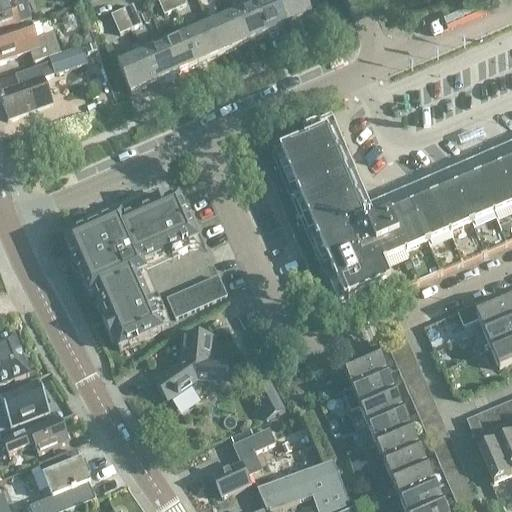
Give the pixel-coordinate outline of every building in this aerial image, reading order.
[(0,0),(0,33),(13,29),(20,26),(32,22),(23,0),(0,0)] [(169,0),(156,0),(164,18),(175,13),(169,0)] [(169,0),(175,13),(186,8),(182,0),(169,0)] [(267,38),(289,28),(276,0),(272,0),(253,9),(267,38)] [(276,0),(289,28),(319,15),(312,0),(276,0)] [(35,25),(63,15),(61,7),(32,16),(35,25)] [(122,14),(130,33),(142,28),(134,9),(122,14)] [(231,18),(244,48),(267,38),(253,9),(231,18)] [(122,14),(111,18),(120,37),(130,33),(122,14)] [(209,28),(222,58),(244,48),(231,18),(209,28)] [(0,37),(0,61),(28,51),(34,66),(50,60),(62,56),(54,35),(35,42),(30,27),(0,37)] [(187,38),(200,68),(222,58),(209,28),(187,38)] [(83,36),(81,42),(83,48),(92,45),(89,34),(83,36)] [(164,48),(178,78),(200,68),(187,38),(164,48)] [(93,47),(83,50),(85,57),(95,53),(93,47)] [(155,87),(178,78),(164,48),(142,58),(155,87)] [(62,56),(50,60),(56,77),(86,66),(80,50),(62,56)] [(155,87),(142,58),(119,68),(132,98),(155,87)] [(24,88),(0,96),(0,98),(9,123),(53,107),(43,81),(54,77),(50,66),(20,77),(24,88)] [(271,160),(259,165),(326,315),(340,320),(511,245),(511,146),(370,209),(335,130),(271,158),(271,160)] [(122,219),(65,244),(90,302),(96,299),(107,325),(103,326),(113,348),(116,346),(120,354),(163,335),(139,280),(147,277),(143,268),(198,244),(179,201),(171,204),(170,201),(148,210),(150,214),(124,225),(122,219)] [(219,280),(166,303),(175,323),(227,300),(219,280)] [(482,336),(511,323),(511,312),(508,303),(487,312),(485,305),(458,317),(464,330),(478,325),(482,336)] [(511,323),(482,336),(490,354),(511,344),(511,323)] [(14,340),(0,345),(0,388),(29,378),(14,340)] [(226,370),(207,368),(209,342),(186,341),(183,371),(155,388),(167,406),(198,386),(224,389),(226,370)] [(511,344),(490,354),(497,373),(511,366),(511,344)] [(410,355),(407,348),(387,357),(390,364),(410,355)] [(378,361),(343,376),(351,395),(386,380),(378,361)] [(351,395),(342,399),(350,417),(359,413),(394,398),(386,380),(351,395)] [(420,380),(411,384),(417,396),(426,392),(420,380)] [(417,396),(411,384),(401,388),(407,400),(417,396)] [(269,386),(252,395),(266,423),(284,414),(269,386)] [(38,387),(0,401),(0,404),(10,432),(50,417),(38,387)] [(394,398),(359,413),(367,431),(401,416),(394,398)] [(476,420),(480,428),(492,423),(489,415),(476,420)] [(401,416),(367,431),(375,449),(409,435),(401,416)] [(428,420),(433,432),(441,429),(436,417),(428,420)] [(428,420),(417,425),(422,437),(433,432),(428,420)] [(492,423),(480,428),(484,437),(496,432),(492,423)] [(35,449),(39,459),(69,446),(60,424),(3,447),(8,459),(35,449)] [(239,469),(212,481),(221,503),(252,489),(248,481),(262,475),(255,457),(276,448),(269,433),(254,440),(251,433),(232,441),(235,448),(232,450),(240,468),(239,469)] [(409,435),(375,449),(383,468),(417,452),(409,435)] [(511,439),(496,447),(511,481),(511,480),(511,439)] [(287,446),(281,448),(286,457),(291,454),(287,446)] [(496,447),(477,455),(492,489),(511,481),(496,447)] [(417,452),(383,468),(390,486),(425,471),(417,453),(417,452)] [(443,457),(449,469),(457,465),(452,453),(443,457)] [(54,502),(31,511),(78,511),(96,505),(90,488),(91,488),(77,454),(41,470),(54,502)] [(449,469),(443,457),(435,461),(440,473),(449,469)] [(340,492),(332,469),(258,497),(263,511),(287,511),(313,502),(315,511),(346,511),(350,511),(342,491),(340,492)] [(425,471),(390,486),(398,504),(433,489),(425,471)] [(433,489),(398,504),(401,511),(429,511),(441,507),(433,489)] [(459,494),(465,506),(466,505),(473,502),(468,490),(459,494)] [(465,506),(459,494),(451,497),(456,510),(464,506),(465,506)] [(465,506),(464,506),(466,511),(477,511),(473,502),(466,505),(465,506)]
